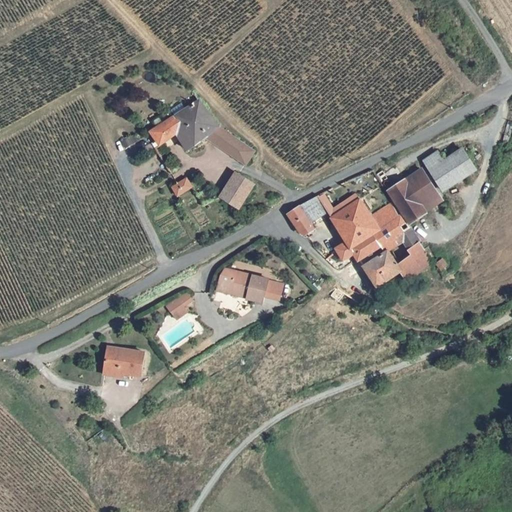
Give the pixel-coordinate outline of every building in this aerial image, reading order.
[(157,156),(173,184),(188,173),(168,148),(179,140),(191,157),(207,143),(245,169),(253,157),(215,127),(199,108),(151,137),(162,152),(157,156)] [(418,162),(437,193),(470,174),(454,148),(435,159),(432,154),(418,162)] [(417,210),(434,200),(416,171),(399,182),(417,210)] [(238,217),(258,187),(241,177),(224,203),(238,217)] [(403,222),(418,212),(417,210),(399,182),(383,191),(403,222)] [(178,203),(190,196),(185,188),(178,193),(173,196),(174,197),(177,202),(178,203)] [(370,238),(374,245),(386,238),(382,231),(399,220),(385,198),(366,209),(357,194),(328,211),(342,236),(328,245),(336,259),(370,238)] [(298,207),(289,212),(301,233),(313,225),(311,221),(328,211),(320,196),(298,207)] [(403,226),(386,238),(374,245),(350,260),(366,280),(389,265),(394,274),(422,255),(403,226)] [(434,267),(440,263),(435,255),(428,260),(434,267)] [(249,292),(247,297),(263,301),(270,279),(226,266),(221,273),(216,286),(230,290),(231,287),(249,292)] [(230,290),(229,292),(247,297),(249,292),(231,287),(230,290)] [(192,311),(187,304),(179,309),(184,316),(192,311)] [(175,312),(180,319),(184,316),(179,309),(175,312)] [(147,382),(151,358),(113,352),(110,371),(129,375),(128,379),(147,382)] [(129,375),(110,371),(108,379),(128,383),(128,379),(129,375)]
